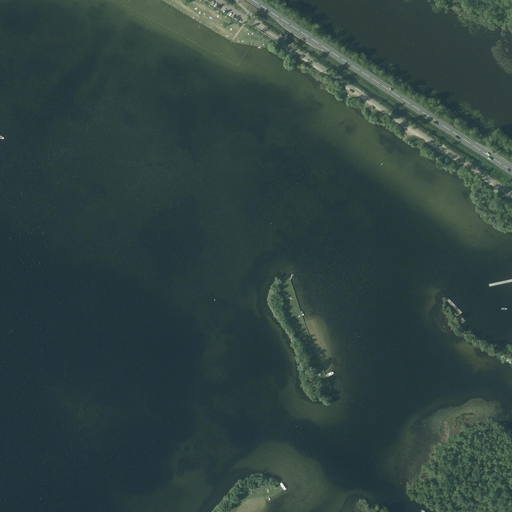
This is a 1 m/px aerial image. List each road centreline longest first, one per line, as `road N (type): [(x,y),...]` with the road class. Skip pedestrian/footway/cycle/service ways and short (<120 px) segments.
road 1 (unclassified): [(511,193),(248,20)]
road 2 (primary): [(511,170),(252,0)]
